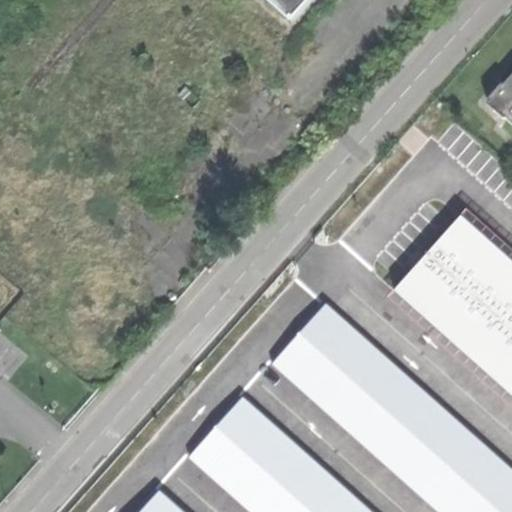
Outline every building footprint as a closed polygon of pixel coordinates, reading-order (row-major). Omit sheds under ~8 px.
[(271,0),(295,21),(313,0),(271,0)] [(511,120),(511,74),(503,84),(508,89),(510,110),(506,115),(511,120)] [(410,180),(421,189),(429,179),(464,209),(474,198),(463,188),(493,153),(472,134),(452,156),(440,146),(410,180)] [(511,511),(511,428),(508,424),(493,411),(417,344),(294,482),(287,489),(267,511),(511,511)] [(511,409),(502,401),(493,411),(508,424),(511,419),(511,409)] [(138,485),(140,487),(123,506),(121,504),(116,508),(119,511),(118,511),(267,511),(287,489),(275,479),(205,416),(203,417),(200,415),(196,419),(199,421),(184,438),(182,435),(177,440),(180,443),(164,461),(161,459),(157,463),(160,465),(145,482),(142,480),(138,485)] [(275,479),(287,489),(294,482),(282,472),(275,479)]
